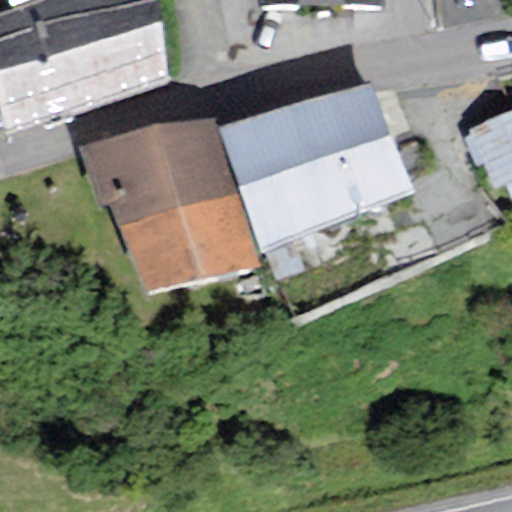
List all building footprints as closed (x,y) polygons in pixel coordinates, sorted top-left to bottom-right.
[(18,0),(0,8),(0,89),(10,123),(166,76),(159,0),(18,0)] [(413,185),(370,75),(205,120),(255,246),(413,185)] [(511,101),(472,120),(498,178),(511,171),(511,101)] [(199,104),(87,148),(144,294),(256,250),(255,246),(205,120),(199,104)] [(511,201),(511,171),(498,178),(509,203),(511,201)]
